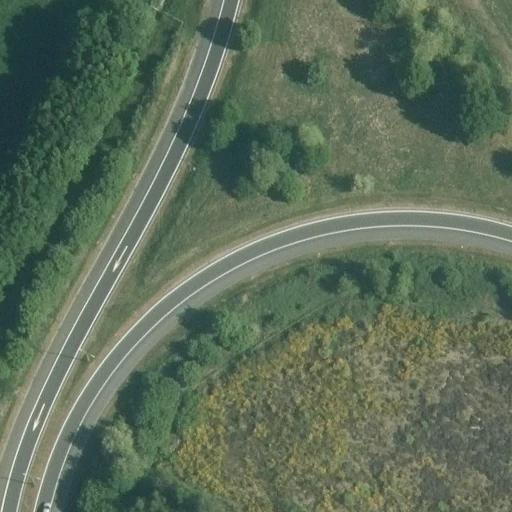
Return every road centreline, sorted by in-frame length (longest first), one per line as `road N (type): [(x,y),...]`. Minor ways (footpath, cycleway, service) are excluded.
road 1 (motorway): [(45,511),(57,461),(106,375),(145,328),(225,267),(264,248),(380,223),(511,235)]
road 2 (motorway): [(232,0),(190,122),(46,400),(9,511)]
